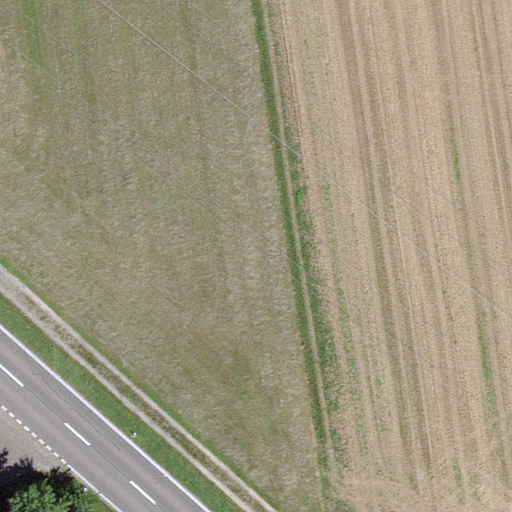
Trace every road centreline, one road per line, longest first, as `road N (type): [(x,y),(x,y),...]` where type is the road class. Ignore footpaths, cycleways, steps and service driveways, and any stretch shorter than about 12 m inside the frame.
road 1 (track): [(0,276),(260,511)]
road 2 (secondary): [(0,364),(161,511)]
